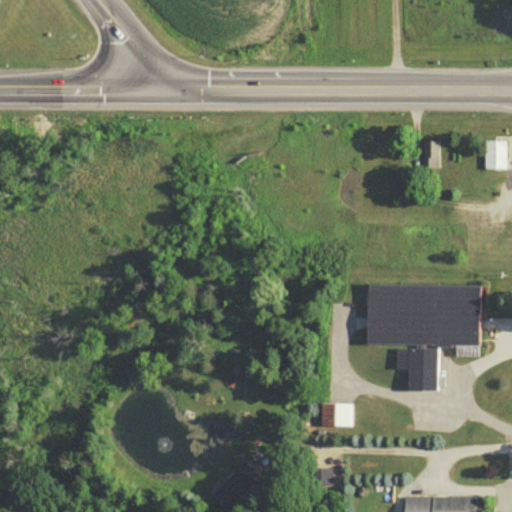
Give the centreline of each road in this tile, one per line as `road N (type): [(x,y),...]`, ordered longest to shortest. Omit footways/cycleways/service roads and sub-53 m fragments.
road 1 (primary): [(145,93),(511,95)]
road 2 (secondary): [(0,92),(145,93)]
